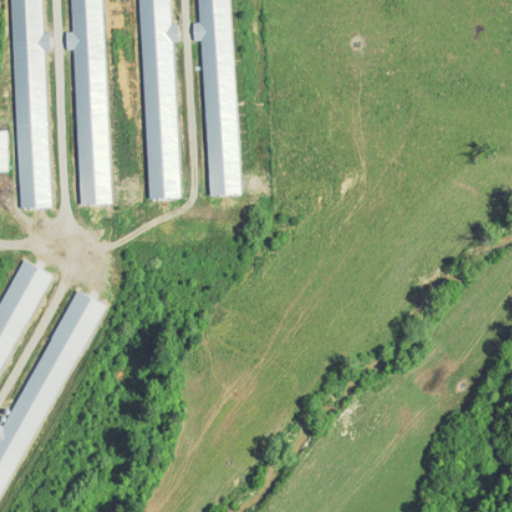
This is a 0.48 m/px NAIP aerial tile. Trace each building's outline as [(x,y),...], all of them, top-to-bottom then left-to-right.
[(39,200),(33,26),(30,26),(29,0),(0,0),(0,14),(7,202),(39,200)] [(57,0),(58,25),(53,25),(54,43),(61,43),(68,198),(99,197),(90,0),(57,0)] [(126,0),(136,193),(168,191),(158,0),(126,0)] [(185,0),(186,15),(181,16),(182,34),(190,33),(197,189),(227,188),(218,0),(185,0)] [(0,251),(0,341),(36,264),(2,248),(0,251)] [(0,470),(87,294),(62,281),(0,406),(0,470)]
